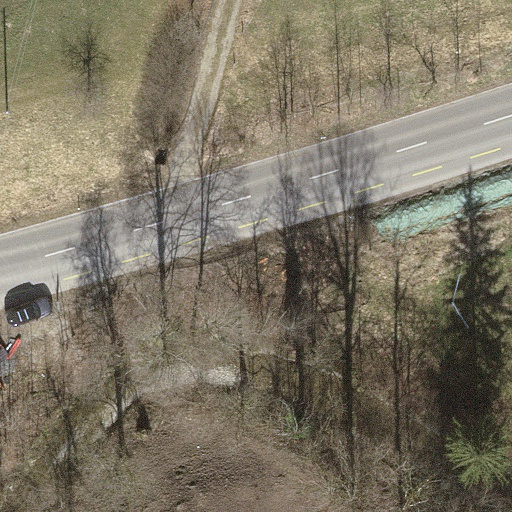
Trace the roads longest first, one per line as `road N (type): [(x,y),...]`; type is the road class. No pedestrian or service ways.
road 1 (tertiary): [(511,120),(0,273)]
road 2 (track): [(179,221),(183,165),(233,0)]
